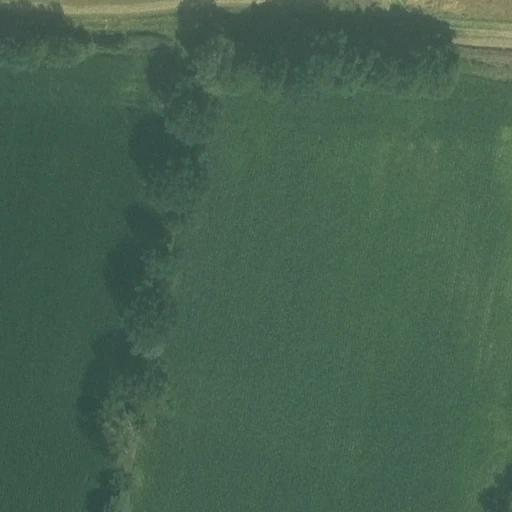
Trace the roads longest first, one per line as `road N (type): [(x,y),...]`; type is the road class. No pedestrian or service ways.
road 1 (track): [(511,22),(288,8),(223,29),(0,17)]
road 2 (track): [(223,29),(299,113),(511,114)]
